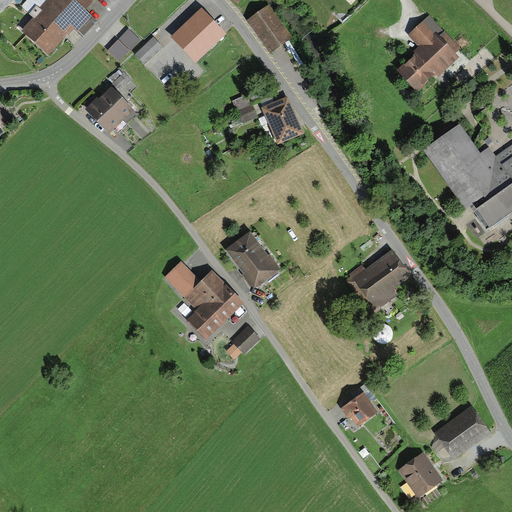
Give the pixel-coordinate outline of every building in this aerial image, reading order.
[(0,0),(0,12),(14,0),(0,0)] [(83,37),(98,21),(86,10),(94,1),(92,0),(25,0),(20,6),(34,19),(23,31),(48,54),(67,34),(68,36),(74,29),(83,37)] [(248,19),(271,52),(292,38),(269,5),(248,19)] [(196,62),(227,33),(202,7),(186,22),(171,36),(196,62)] [(422,21),(407,35),(418,46),(412,51),(414,53),(396,70),(417,92),(436,75),(438,77),(460,57),(456,54),(461,49),(445,31),(430,15),(423,22),(422,21)] [(109,51),(120,61),(140,41),(129,30),(109,51)] [(144,65),(161,47),(151,37),(134,55),(144,65)] [(118,90),(131,79),(121,68),(109,79),(118,90)] [(126,123),(136,113),(111,88),(100,98),(98,96),(85,109),(110,135),(124,121),(126,123)] [(243,124),(258,117),(248,94),(233,101),(243,124)] [(261,107),(278,144),(304,132),(287,95),(261,107)] [(0,132),(0,133),(0,132),(0,125),(9,118),(0,106),(0,132)] [(458,127),(426,150),(465,204),(469,201),(489,229),(511,212),(511,142),(492,157),(490,155),(482,161),(473,148),(458,127)] [(253,283),(276,265),(268,254),(259,261),(254,255),(260,251),(247,234),(227,249),(253,283)] [(346,280),(371,312),(377,306),(384,315),(392,309),(380,293),(407,273),(392,254),(376,266),(379,268),(366,278),(360,270),(346,280)] [(241,304),(212,274),(202,284),(181,263),(167,276),(201,312),(191,321),(206,337),(241,304)] [(249,328),(234,343),(235,344),(227,351),(234,358),(242,351),(244,353),(259,338),(249,328)] [(350,413),(358,424),(375,411),(362,395),(368,390),(363,383),(350,393),(355,398),(341,409),(347,416),(350,413)] [(469,409),(436,434),(450,452),(483,427),(469,409)] [(398,471),(416,495),(438,478),(421,455),(398,471)]
